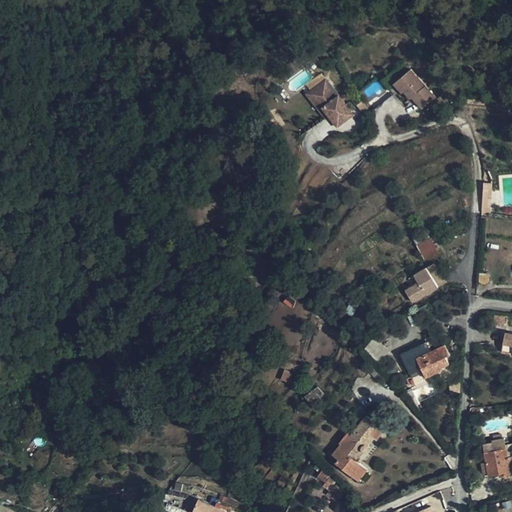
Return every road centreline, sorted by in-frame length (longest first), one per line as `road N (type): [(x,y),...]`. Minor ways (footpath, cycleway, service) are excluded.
road 1 (residential): [(472,303),(480,180),(464,125),(453,120),(367,151)]
road 2 (residential): [(464,511),(472,303)]
